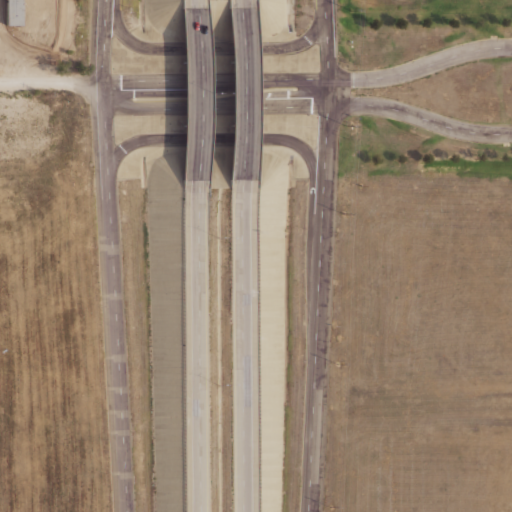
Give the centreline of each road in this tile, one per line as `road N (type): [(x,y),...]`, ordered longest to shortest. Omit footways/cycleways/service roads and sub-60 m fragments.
road 1 (secondary): [(108,0),(103,83),(124,511)]
road 2 (secondary): [(312,511),(330,80)]
road 3 (motorway): [(199,187),(201,511)]
road 4 (motorway): [(244,511),(242,188)]
road 5 (secondary): [(328,192),(306,153),(275,139),(139,140),(106,177)]
road 6 (secondary): [(108,10),(124,37),(159,49),(294,47),(319,34),(327,14)]
road 7 (tertiary): [(330,80),(103,83)]
road 8 (tertiary): [(104,106),(330,104)]
road 9 (motorway): [(242,188),(241,3)]
road 10 (residential): [(511,47),(399,74),(330,80)]
road 11 (motorway): [(198,3),(199,187)]
road 12 (residential): [(330,104),(511,133)]
